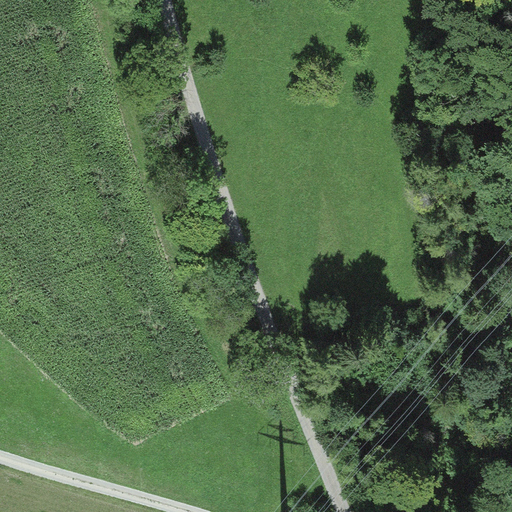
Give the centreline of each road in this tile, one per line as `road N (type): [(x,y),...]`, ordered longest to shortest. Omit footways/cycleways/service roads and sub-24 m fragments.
road 1 (unclassified): [(344,511),(237,239),(165,0)]
road 2 (track): [(0,456),(187,511)]
